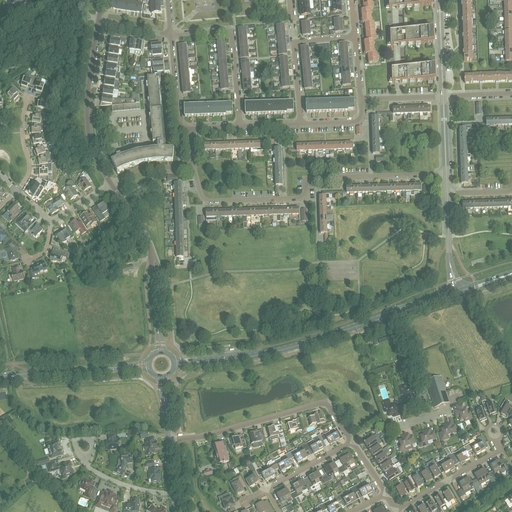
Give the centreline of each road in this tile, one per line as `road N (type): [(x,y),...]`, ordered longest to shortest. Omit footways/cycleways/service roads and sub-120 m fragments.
road 1 (residential): [(200,191),(207,201),(306,197),(306,180),(446,173)]
road 2 (secondary): [(174,364),(274,352),(396,314)]
road 3 (residential): [(353,442),(325,404),(204,437),(170,438)]
road 4 (tertiary): [(161,353),(149,245),(111,184)]
road 5 (tertiary): [(111,184),(87,120),(98,18)]
road 6 (residential): [(239,126),(230,32),(171,35)]
road 7 (secondary): [(0,376),(149,366)]
road 8 (unclassified): [(300,124),(295,45),(354,36)]
road 9 (track): [(0,76),(89,16),(79,0)]
